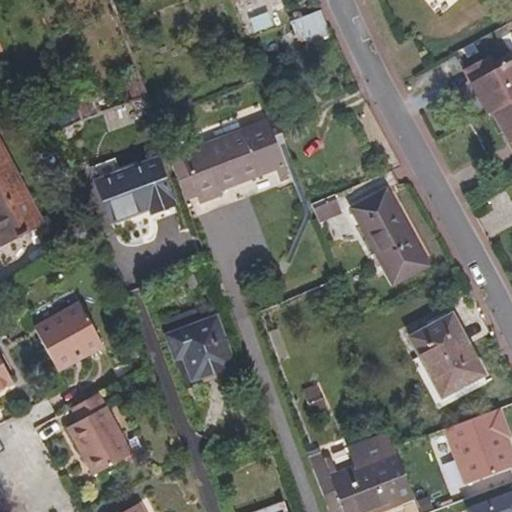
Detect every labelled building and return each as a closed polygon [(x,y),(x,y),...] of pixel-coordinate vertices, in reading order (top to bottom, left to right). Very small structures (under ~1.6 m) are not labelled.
[(330,36),(320,11),(291,22),(298,42),(305,40),(307,45),(330,36)] [(245,21),(251,34),(270,26),(264,12),(245,21)] [(511,60),(497,69),(490,56),(463,71),(488,116),(492,113),(511,149),(511,60)] [(282,166),(265,122),(182,155),(178,146),(168,150),(178,179),(189,175),(197,199),(199,203),(223,194),(222,192),(276,171),(275,169),(282,166)] [(42,222),(0,142),(0,239),(2,244),(19,235),(21,239),(32,233),(30,229),(42,222)] [(173,202),(157,159),(96,182),(110,220),(146,207),(148,211),(173,202)] [(287,180),(282,166),(275,169),(276,171),(280,183),(287,180)] [(197,199),(189,175),(178,179),(187,202),(197,199)] [(427,266),(394,206),(387,210),(378,194),(352,209),(395,285),(427,266)] [(342,213),(336,199),(314,210),(320,223),(342,213)] [(103,347),(79,303),(35,328),(59,371),(103,347)] [(484,374),(451,316),(410,338),(442,397),(484,374)] [(233,365),(215,318),(167,336),(176,359),(183,356),(192,380),(233,365)] [(0,391),(14,383),(0,358),(0,391)] [(329,413),(320,394),(306,400),(315,419),(329,413)] [(132,454),(98,395),(71,409),(78,422),(68,427),(94,475),(132,454)] [(445,430),(466,485),(511,468),(501,441),(510,437),(500,409),(445,430)] [(379,511),(415,498),(390,433),(348,449),(355,467),(335,474),(329,459),(324,461),(312,466),(329,511),(379,511)] [(511,467),(511,441),(510,437),(501,441),(511,468),(511,467)] [(324,461),(320,449),(308,453),(312,466),(324,461)] [(511,511),(511,493),(463,511),(511,511)] [(287,511),(283,501),(255,511),(287,511)] [(143,511),(139,503),(123,511),(143,511)]
